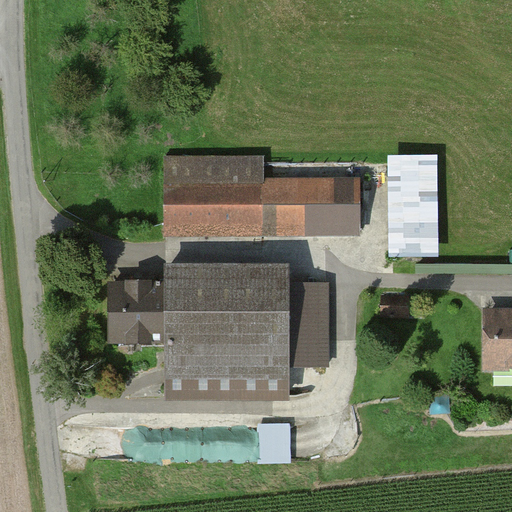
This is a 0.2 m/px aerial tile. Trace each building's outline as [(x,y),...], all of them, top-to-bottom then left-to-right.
[(164,155),(164,237),(361,236),(361,177),(266,177),(266,154),(164,155)] [(440,154),(390,154),(392,256),(441,256),(440,154)] [(290,261),(168,261),(168,280),(109,280),(109,341),(165,341),(165,400),(292,399),(292,368),(331,368),(331,283),(291,283),(290,261)] [(413,314),(413,295),(386,295),(386,314),(413,314)] [(511,307),(483,308),(482,370),(511,370),(511,307)] [(247,422),(213,422),(214,464),(247,463),(247,422)] [(262,463),(295,464),(296,422),(262,422),(262,463)]
